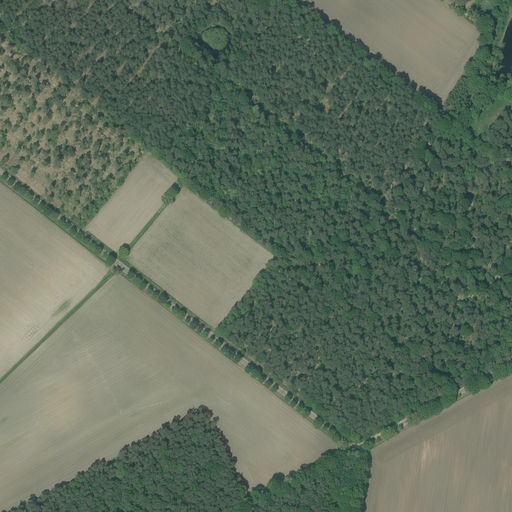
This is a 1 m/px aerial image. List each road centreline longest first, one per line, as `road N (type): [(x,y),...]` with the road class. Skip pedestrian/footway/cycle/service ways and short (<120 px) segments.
road 1 (unclassified): [(511,364),(356,448),(0,171)]
road 2 (track): [(118,0),(370,195),(436,115),(511,168)]
road 3 (track): [(242,511),(356,448)]
